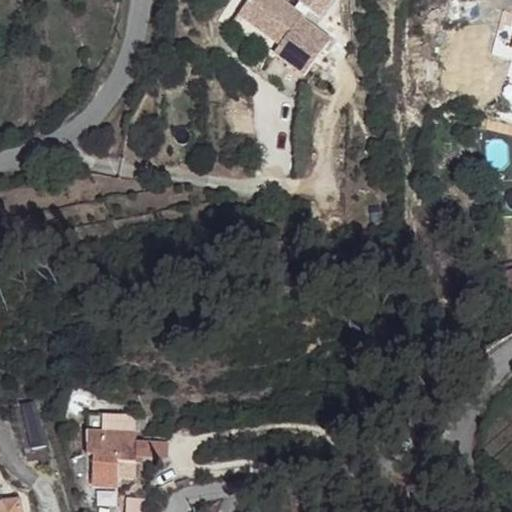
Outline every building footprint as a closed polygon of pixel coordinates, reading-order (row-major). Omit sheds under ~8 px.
[(306,26),(271,0),(259,0),(235,34),(276,65),(277,62),(307,84),(332,50),(304,29),(306,26)] [(511,275),(491,281),(496,295),(511,290),(511,275)] [(35,403),(15,408),(27,459),(47,454),(35,403)] [(131,436),(82,437),(83,460),(89,461),(89,456),(97,455),(97,449),(113,449),(114,453),(132,452),(131,446),(131,436)] [(156,445),(131,446),(132,452),(132,461),(162,460),(162,450),(156,445)] [(89,456),(89,461),(90,482),(115,481),(114,453),(113,449),(97,449),(97,455),(89,456)] [(132,452),(114,453),(115,481),(132,480),(132,461),(132,452)] [(115,481),(90,482),(91,492),(115,491),(115,481)] [(19,511),(18,502),(0,505),(0,511),(19,511)]
